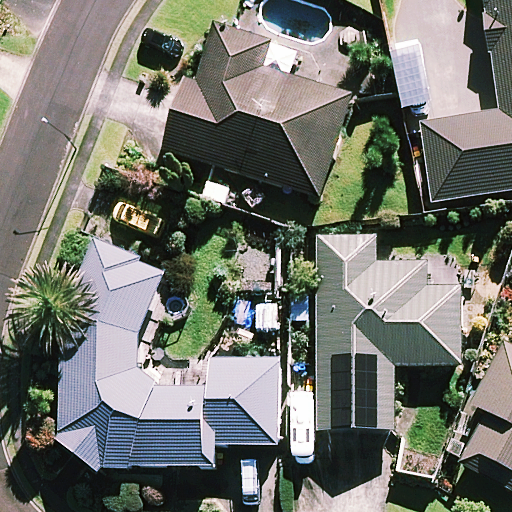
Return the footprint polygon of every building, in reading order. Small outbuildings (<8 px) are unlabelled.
[(511,0),(489,0),(506,122),(428,133),(438,210),(511,200),(511,0)] [(276,49),(220,32),(202,90),(193,87),(170,159),(325,207),(357,104),(267,76),(276,49)] [(0,175),(16,132),(0,125),(0,175)] [(381,273),(381,246),(325,246),(324,440),(400,440),(400,376),(467,376),(467,295),(430,295),(431,273),(381,273)] [(143,381),(145,344),(168,279),(99,254),(71,332),(86,338),(58,417),(66,461),(134,485),(136,472),(218,478),(220,462),(222,455),(283,456),(284,367),(216,367),(215,407),(143,381)] [(511,345),(510,344),(473,415),(484,420),(458,470),(511,498),(511,345)]
